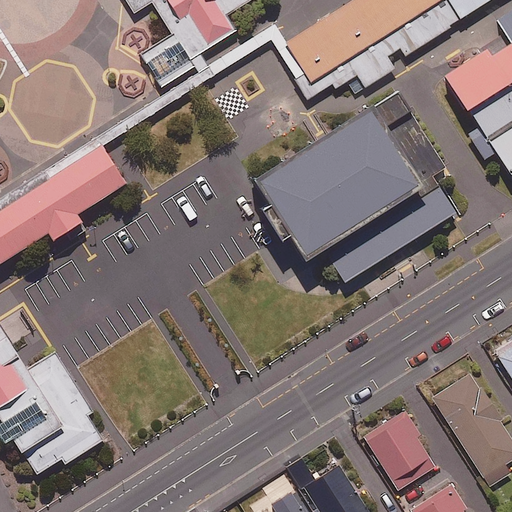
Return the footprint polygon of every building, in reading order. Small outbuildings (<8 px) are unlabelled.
[(0,0),(0,423),(29,470),(100,426),(56,351),(26,370),(0,329),(0,0)] [(138,56),(157,86),(191,65),(187,58),(213,42),(233,30),(223,13),(245,0),(124,0),(132,12),(151,1),(172,35),(138,56)] [(349,0),(284,42),(304,73),(294,79),(306,98),(331,82),(334,87),(355,73),(364,86),(392,68),(384,56),(398,46),(404,55),(488,0),(349,0)] [(511,10),(496,20),(511,43),(489,56),(485,49),(443,75),(476,127),(466,133),(482,160),(494,152),(508,173),(511,170),(511,10)] [(449,175),(395,90),(318,138),(251,180),(267,204),(259,209),(278,239),(285,233),(302,261),(321,250),(342,283),(455,213),(436,183),(449,175)] [(100,147),(97,142),(0,204),(0,259),(44,231),(49,239),(78,220),(74,214),(123,182),(100,147)] [(511,340),(494,351),(511,380),(511,340)] [(511,459),(511,439),(471,373),(433,397),(488,487),(510,474),(505,465),(511,459)] [(419,434),(404,410),(363,436),(397,491),(435,467),(416,436),(419,434)] [(368,511),(339,465),(303,487),(319,511),(368,511)] [(466,508),(451,484),(410,511),(463,511),(462,510),(466,508)]
